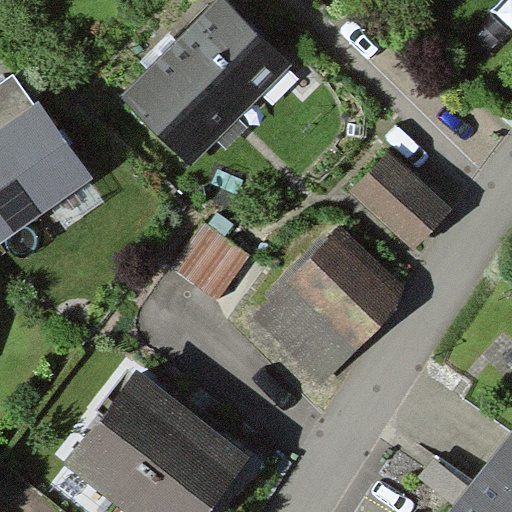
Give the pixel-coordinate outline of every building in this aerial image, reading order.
[(294,69),(222,0),(221,0),(127,96),(199,166),(294,69)] [(0,221),(85,160),(35,91),(0,116),(0,221)] [(459,217),(397,160),(357,203),(420,260),(459,217)] [(412,298),(344,233),(260,322),(328,386),(412,298)] [(221,511),(262,458),(148,373),(79,465),(141,511),(221,511)] [(511,511),(511,442),(456,511),(511,511)]
